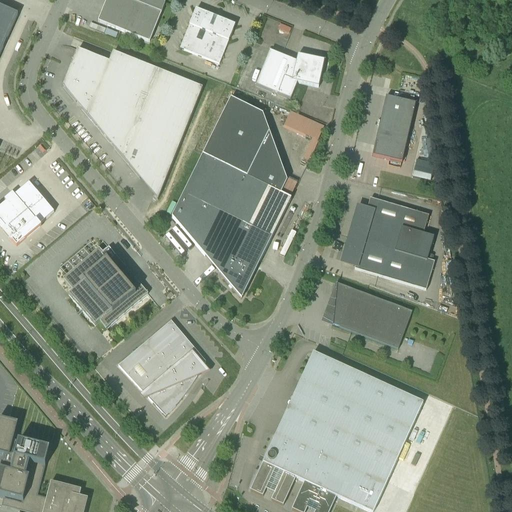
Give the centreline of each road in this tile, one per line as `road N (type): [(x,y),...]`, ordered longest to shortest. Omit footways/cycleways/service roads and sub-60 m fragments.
road 1 (unclassified): [(269,352),(219,319),(35,103),(31,70),(65,0)]
road 2 (unclassified): [(269,352),(320,229),(368,47)]
road 3 (secondary): [(172,484),(0,295)]
road 4 (secondary): [(0,324),(161,500)]
road 5 (unclassified): [(252,0),(368,47)]
